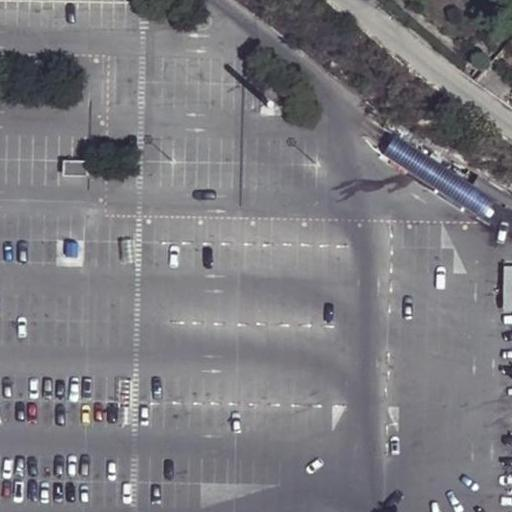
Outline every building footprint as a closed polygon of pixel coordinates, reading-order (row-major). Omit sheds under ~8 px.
[(489,91),(500,79),(486,69),(473,83),(489,91)] [(489,91),(504,103),(511,94),(511,88),(500,79),(489,91)] [(461,204),(473,185),(470,183),(392,135),(380,155),(461,204)] [(87,163),(63,163),(64,178),(87,178),(87,163)] [(470,183),(473,185),(509,208),(511,202),(511,194),(477,173),(470,183)]
